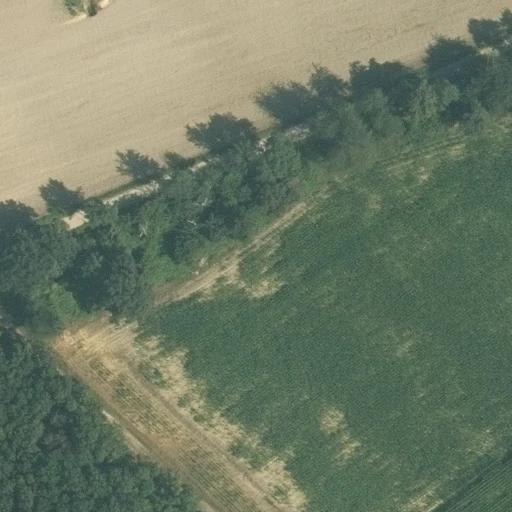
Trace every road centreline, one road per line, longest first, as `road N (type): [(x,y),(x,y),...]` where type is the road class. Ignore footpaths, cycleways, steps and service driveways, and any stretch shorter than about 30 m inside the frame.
road 1 (track): [(511,50),(0,253)]
road 2 (track): [(0,307),(212,511)]
